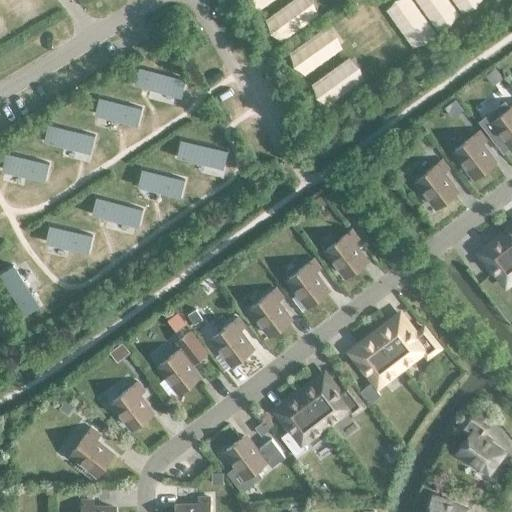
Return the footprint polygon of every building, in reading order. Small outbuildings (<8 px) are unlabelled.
[(511,144),(511,104),(510,106),(507,103),(483,122),(504,150),(511,144)] [(476,176),(494,162),(480,144),(486,139),(479,130),(455,149),(476,176)] [(417,178),(438,205),(456,191),(442,173),(448,168),(441,159),(417,178)] [(347,275),(366,261),(352,243),(358,238),(351,229),(326,248),(347,275)] [(511,277),(511,243),(505,234),(493,243),(493,242),(480,252),(495,271),(496,270),(506,283),(511,277)] [(309,304),(328,290),(314,272),(320,267),(313,258),(288,277),(309,304)] [(271,333),(290,319),(276,301),(282,296),(275,287),(251,306),(271,333)] [(388,325),(377,334),(401,365),(422,348),(427,355),(439,346),(424,326),(415,334),(400,314),(388,324),(388,325)] [(213,335),(234,363),(252,349),(238,330),(244,326),(237,317),(213,335)] [(159,363),(181,391),(199,376),(185,358),(191,353),(196,360),(207,352),(190,331),(180,339),(184,344),(159,363)] [(401,365),(377,334),(366,343),(365,342),(353,351),(367,370),(368,370),(378,382),(401,365)] [(312,384),(306,389),(330,420),(347,407),(352,413),(363,404),(348,384),(338,391),(324,373),(312,383),(312,384)] [(113,400),(133,427),(152,413),(138,395),(144,390),(137,381),(113,400)] [(320,427),(330,420),(306,389),(290,401),(289,400),(277,410),(291,428),(281,436),(297,455),(308,447),(303,440),(307,437),(312,443),(324,434),(320,427)] [(489,471),(504,451),(490,441),(491,439),(483,434),(489,426),(474,415),(467,425),(473,430),(457,453),(469,461),(471,458),(489,471)] [(71,452),(98,473),(113,455),(94,440),(99,434),(90,427),(71,452)] [(258,453),(244,435),(226,449),(247,476),(271,457),(264,448),(258,453)] [(451,502),(452,500),(433,495),(427,511),(466,511),(468,508),(451,502)] [(175,506),(175,511),(209,511),(210,497),(198,497),(198,505),(175,506)] [(81,511),(116,511),(116,507),(93,508),(93,500),(82,500),(81,511)]
